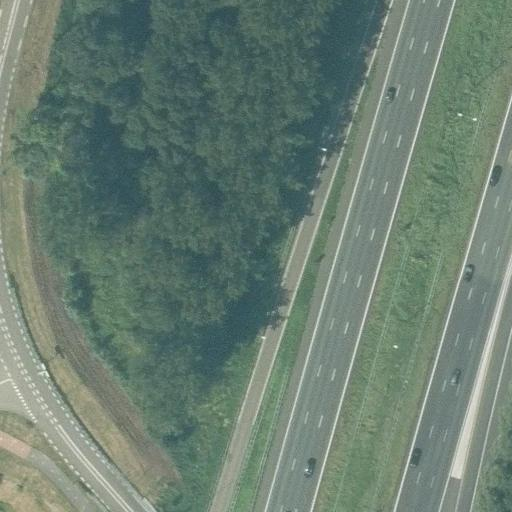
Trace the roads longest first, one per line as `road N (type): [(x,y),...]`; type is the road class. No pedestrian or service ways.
road 1 (motorway): [(385,0),(220,511)]
road 2 (motorway): [(435,0),(289,511)]
road 3 (motorway): [(417,511),(511,175)]
road 4 (motorway): [(462,511),(511,241)]
road 5 (tertiary): [(129,511),(66,438),(25,367)]
